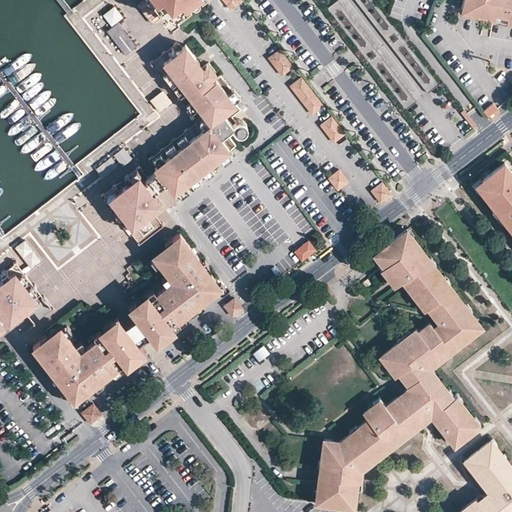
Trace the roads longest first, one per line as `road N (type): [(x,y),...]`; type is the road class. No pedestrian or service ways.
road 1 (residential): [(425,185),(176,382)]
road 2 (residential): [(280,0),(425,185)]
road 3 (residential): [(176,382),(31,492)]
road 4 (residential): [(241,511),(245,474),(176,382)]
